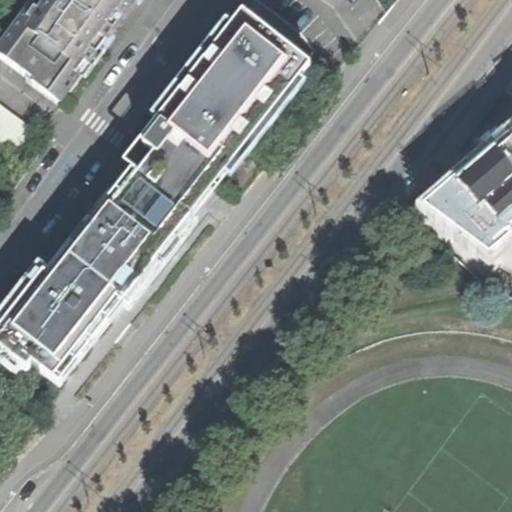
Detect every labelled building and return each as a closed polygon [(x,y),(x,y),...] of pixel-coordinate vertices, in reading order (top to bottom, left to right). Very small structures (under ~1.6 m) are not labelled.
[(0,58),(34,83),(32,86),(56,103),(78,73),(88,60),(97,47),(107,34),(121,16),(112,9),(119,0),(40,0),(23,24),(0,55),(0,58)] [(29,0),(16,19),(23,24),(40,0),(29,0)] [(119,0),(112,9),(121,16),(132,1),(132,0),(119,0)] [(132,173),(191,220),(224,177),(232,183),(307,88),(301,84),(311,71),(289,55),(242,18),(232,31),(225,26),(152,119),(159,124),(124,168),(132,173)] [(107,34),(97,47),(104,52),(110,44),(114,39),(107,34)] [(88,60),(78,73),(85,78),(95,65),(88,60)] [(0,106),(0,141),(18,155),(35,132),(0,106)] [(493,139),(423,198),(490,249),(511,229),(511,122),(510,125),(511,126),(511,133),(506,138),(498,145),(493,139)] [(39,268),(0,313),(0,362),(18,377),(26,372),(32,367),(59,388),(123,305),(129,309),(197,224),(191,220),(132,173),(108,204),(113,207),(55,281),(39,268)]
